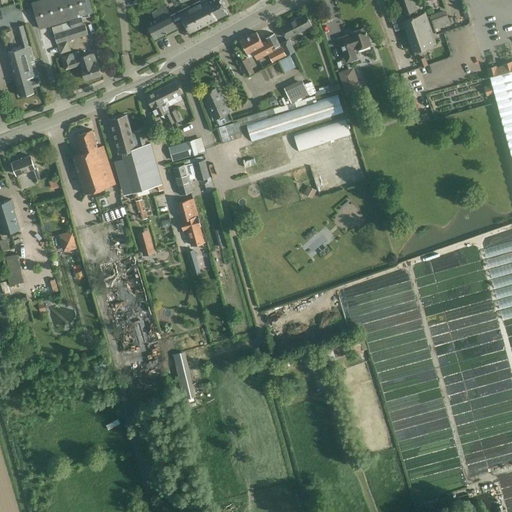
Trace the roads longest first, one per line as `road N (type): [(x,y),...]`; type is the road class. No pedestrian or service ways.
road 1 (tertiary): [(0,140),(116,93),(294,0)]
road 2 (unknown): [(56,118),(81,239),(90,255),(108,254)]
